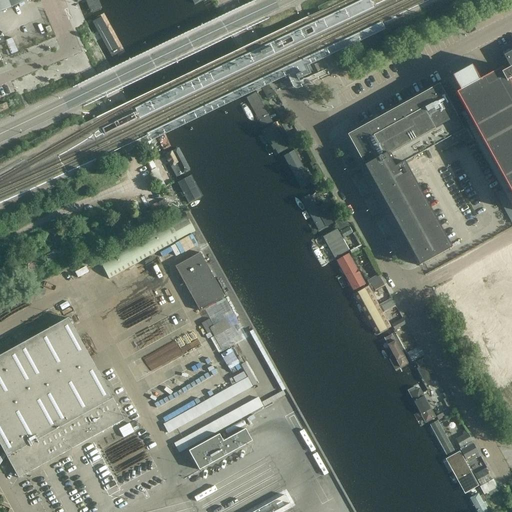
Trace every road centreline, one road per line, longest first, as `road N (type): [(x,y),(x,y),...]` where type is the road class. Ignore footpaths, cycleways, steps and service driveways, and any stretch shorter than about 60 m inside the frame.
road 1 (unclassified): [(511,481),(315,131)]
road 2 (unclassified): [(0,331),(77,290),(192,489)]
road 3 (unclassified): [(0,134),(285,0)]
road 4 (unclassified): [(315,131),(511,19)]
road 5 (unclassified): [(319,511),(281,444),(192,489)]
road 6 (unclassified): [(6,491),(89,444),(126,511)]
road 7 (unclassified): [(315,131),(226,0)]
road 8 (unclassified): [(0,81),(69,49),(51,0)]
